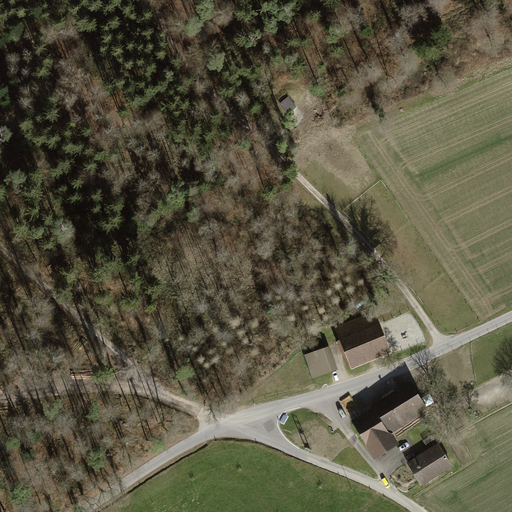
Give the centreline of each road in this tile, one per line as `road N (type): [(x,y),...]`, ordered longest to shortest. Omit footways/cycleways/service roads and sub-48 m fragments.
road 1 (track): [(442,348),(381,258),(193,73),(144,0)]
road 2 (unclassified): [(247,416),(376,376),(511,314)]
road 3 (track): [(145,388),(142,373),(0,247)]
road 4 (unclassified): [(247,416),(279,443),(420,511)]
road 5 (unclassified): [(79,511),(247,416)]
road 6 (track): [(0,396),(92,381),(145,388)]
